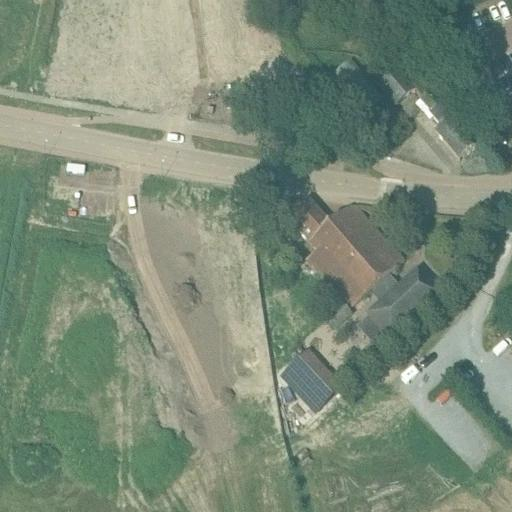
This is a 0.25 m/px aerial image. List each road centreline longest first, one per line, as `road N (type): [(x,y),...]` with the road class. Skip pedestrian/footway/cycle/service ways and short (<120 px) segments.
road 1 (tertiary): [(511,198),(389,191),(0,124)]
road 2 (motorway): [(139,511),(99,295),(79,0)]
road 3 (track): [(176,156),(184,239),(242,511)]
